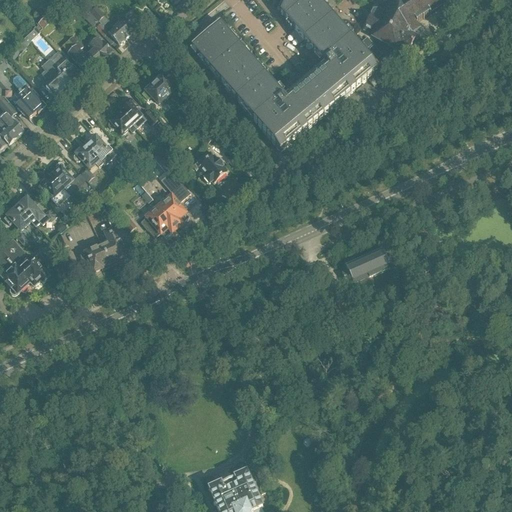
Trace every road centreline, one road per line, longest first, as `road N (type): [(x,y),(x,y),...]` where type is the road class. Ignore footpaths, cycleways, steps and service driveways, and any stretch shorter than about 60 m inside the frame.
road 1 (primary): [(0,373),(511,143)]
road 2 (residential): [(210,243),(500,0)]
road 3 (residential): [(197,0),(0,178)]
